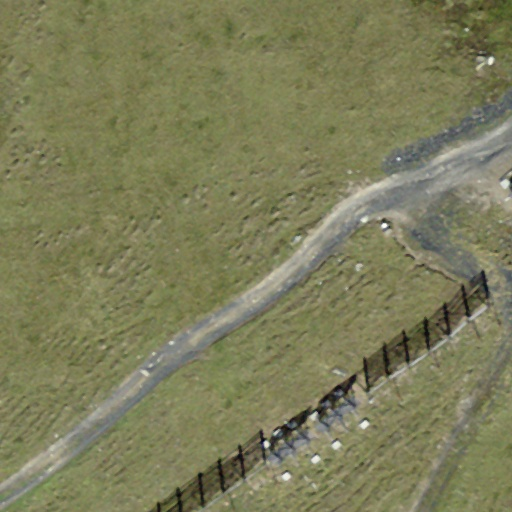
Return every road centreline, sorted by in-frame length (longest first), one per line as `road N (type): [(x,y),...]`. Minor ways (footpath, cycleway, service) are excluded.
road 1 (track): [(511,114),(125,381),(0,477)]
road 2 (track): [(511,343),(416,511)]
road 3 (track): [(390,199),(511,305)]
